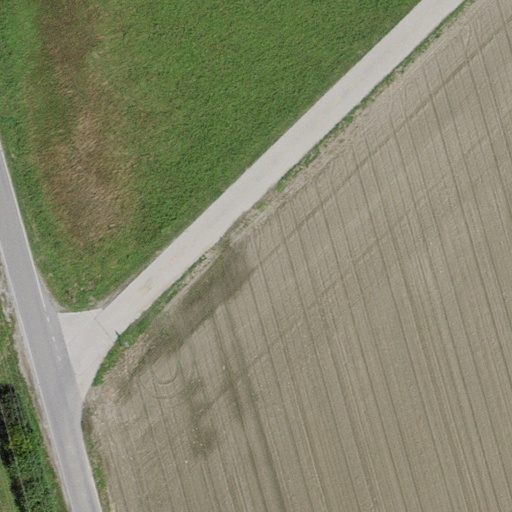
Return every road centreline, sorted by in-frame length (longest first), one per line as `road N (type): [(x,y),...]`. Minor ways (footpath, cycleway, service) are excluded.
road 1 (unclassified): [(441,0),(49,377)]
road 2 (unclassified): [(49,377),(0,198)]
road 3 (unclassified): [(86,511),(49,377)]
